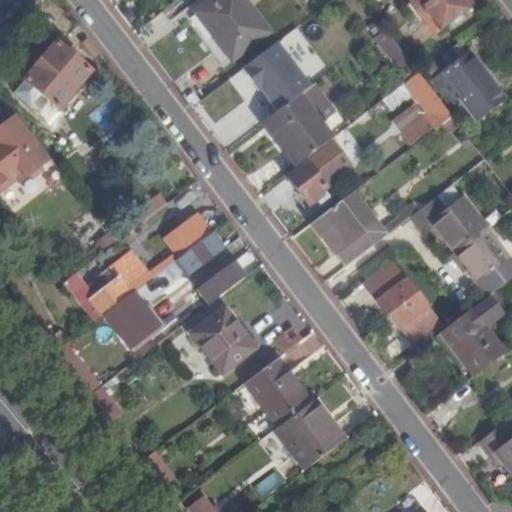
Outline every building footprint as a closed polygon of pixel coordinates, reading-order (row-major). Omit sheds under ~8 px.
[(271,34),(246,0),(208,0),(193,12),(232,64),(271,34)] [(460,0),(410,0),(435,34),(454,20),(458,25),(464,21),(460,16),(468,10),(460,0)] [(467,0),(460,0),(468,10),(472,7),(467,0)] [(375,38),(409,83),(419,75),(386,30),(375,38)] [(304,79),(276,40),(239,65),(268,105),(304,79)] [(58,44),(26,81),(60,111),(92,74),(58,44)] [(505,102),(460,44),(437,62),(445,74),(435,81),(455,107),(464,100),(480,122),(505,102)] [(387,108),(414,96),(408,83),(382,95),(387,108)] [(328,117),(308,89),(297,98),(317,125),(328,117)] [(267,107),(274,115),(291,102),(287,96),(283,99),(282,96),(267,107)] [(275,137),(298,168),(331,143),(317,125),(297,98),(291,102),(274,115),(260,126),(272,140),(275,137)] [(104,108),(91,115),(101,133),(114,126),(104,108)] [(0,182),(12,173),(16,178),(48,156),(12,109),(0,117),(0,182)] [(409,146),(433,128),(426,117),(400,135),(409,146)] [(460,143),(467,138),(452,118),(445,123),(460,143)] [(272,140),(294,171),(298,168),(275,137),(272,140)] [(345,159),(335,145),(290,178),(310,206),(317,201),(321,207),(330,200),(327,195),(323,197),(320,194),(327,189),(324,185),(345,169),(340,163),(345,159)] [(336,253),(347,268),(401,227),(411,220),(396,201),(376,217),(356,192),(311,227),(332,256),(336,253)] [(161,197),(140,212),(147,222),(168,206),(161,197)] [(449,214),(438,199),(413,218),(425,232),(434,225),(443,238),(446,236),(458,250),(454,253),(466,268),(470,265),(481,281),(509,260),(465,201),(449,214)] [(164,239),(175,259),(211,234),(198,213),(164,239)] [(122,241),(116,231),(108,236),(116,246),(122,241)] [(211,234),(175,259),(189,278),(225,253),(211,234)] [(94,298),(77,275),(63,285),(93,325),(106,316),(135,294),(153,280),(133,253),(111,268),(120,280),(94,298)] [(235,261),(199,289),(210,304),(247,277),(235,261)] [(414,345),(440,325),(407,282),(406,282),(394,266),(367,287),(399,330),(401,328),(414,345)] [(160,327),(135,294),(106,316),(130,349),(160,327)] [(161,320),(172,307),(160,296),(149,308),(161,320)] [(503,315),(490,298),(445,332),(440,337),(471,376),(504,350),(486,328),(503,315)] [(256,352),(227,311),(193,334),(223,376),(256,352)] [(440,325),(414,345),(419,353),(440,337),(445,332),(440,325)] [(275,343),(285,356),(304,343),(295,329),(275,343)] [(65,344),(53,354),(109,419),(121,409),(65,344)] [(446,366),(431,347),(416,359),(430,377),(446,366)] [(247,385),(280,429),(312,405),(279,361),(247,385)] [(142,409),(155,401),(139,375),(126,383),(142,409)] [(276,433),(306,473),(344,444),(315,404),(312,405),(280,429),(276,433)] [(511,417),(479,445),(497,466),(502,463),(511,474),(511,417)] [(185,476),(167,450),(154,460),(173,486),(185,476)] [(215,511),(206,499),(188,511),(215,511)]
